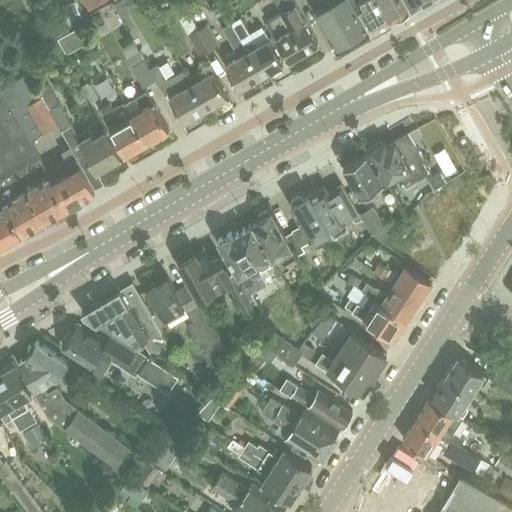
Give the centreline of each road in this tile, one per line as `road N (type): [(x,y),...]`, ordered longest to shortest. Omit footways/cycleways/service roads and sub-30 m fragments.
road 1 (tertiary): [(0,305),(348,103)]
road 2 (unclassified): [(325,511),(448,323)]
road 3 (tertiary): [(348,103),(497,49)]
road 4 (tertiary): [(480,19),(348,103)]
